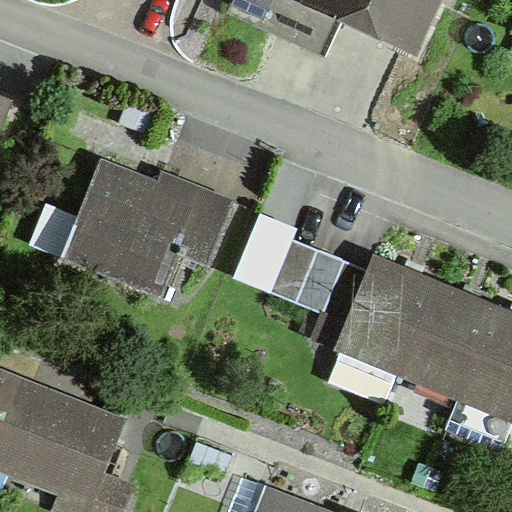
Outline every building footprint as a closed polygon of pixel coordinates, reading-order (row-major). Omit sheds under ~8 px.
[(335,16),(405,48),(427,0),(305,0),(304,2),(300,0),(261,0),(249,26),(316,57),(335,16)] [(95,162),(56,260),(155,299),(173,256),(201,267),(223,213),(95,162)] [(290,304),(312,251),(285,240),(263,293),(290,304)] [(338,262),(312,251),(290,304),(316,315),(338,262)] [(391,374),(392,375),(430,284),(370,259),(364,272),(333,349),(333,350),(335,352),(323,383),(378,405),(391,374)] [(364,272),(338,262),(316,315),(306,339),(333,349),(364,272)] [(450,399),(488,308),(430,284),(392,375),(450,399)] [(510,423),(511,418),(511,317),(488,308),(450,399),(510,423)] [(115,424),(0,378),(0,469),(11,474),(14,466),(84,494),(77,511),(113,511),(122,489),(94,477),(115,424)] [(322,511),(261,488),(251,511),(322,511)]
